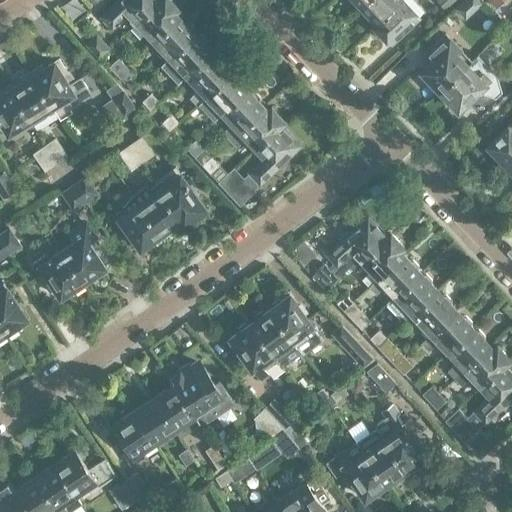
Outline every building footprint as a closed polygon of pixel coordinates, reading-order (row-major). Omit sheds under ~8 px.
[(136,23),(159,0),(118,0),(102,15),(113,26),(127,13),(136,23)] [(169,0),(159,0),(136,23),(153,41),(179,16),(175,12),(178,9),(169,0)] [(366,0),(361,5),(373,18),(370,21),(374,25),(400,0),(366,0)] [(420,16),(403,0),(400,0),(374,25),(391,43),(420,16)] [(435,0),(444,10),(454,0),(435,0)] [(480,0),(463,0),(455,8),(465,19),(483,2),(480,0)] [(196,34),(179,16),(153,41),(170,59),(196,34)] [(445,32),(423,54),(430,61),(419,71),(428,80),(430,85),(437,93),(472,60),(445,32)] [(98,33),(88,42),(100,55),(110,46),(98,33)] [(212,50),(196,34),(170,59),(186,75),(212,50)] [(197,104),(205,96),(232,71),(212,50),(186,75),(198,88),(190,97),(197,104)] [(118,73),(126,65),(119,57),(110,66),(118,73)] [(40,63),(29,69),(52,105),(64,98),(69,106),(91,93),(80,76),(75,79),(69,70),(68,70),(66,71),(58,58),(46,65),(42,67),(40,63)] [(483,72),(472,60),(437,93),(444,101),(448,101),(458,112),(486,85),(491,90),(501,81),(500,80),(488,67),(483,72)] [(126,65),(118,73),(125,82),(134,73),(126,65)] [(511,89),(511,68),(500,80),(501,81),(511,92),(511,89)] [(33,123),(40,119),(37,114),(52,105),(29,69),(18,76),(21,81),(11,87),(33,123)] [(248,88),(232,71),(205,96),(222,113),(248,88)] [(33,123),(11,87),(1,93),(0,91),(0,118),(9,132),(20,125),(23,130),(33,123)] [(230,138),(265,105),(248,88),(222,113),(232,123),(223,131),(230,138)] [(112,99),(102,105),(115,124),(125,117),(124,116),(136,108),(124,90),(111,98),(112,99)] [(152,92),(142,100),(151,109),(160,101),(152,92)] [(265,105),(230,138),(236,146),(245,137),(256,148),(282,123),(285,121),(271,107),(268,109),(265,105)] [(166,132),(179,120),(172,113),(159,125),(166,132)] [(511,119),(486,144),(504,164),(511,156),(511,119)] [(179,120),(166,132),(174,141),(187,129),(179,120)] [(264,158),(250,172),(244,178),(234,167),(220,180),(239,202),(301,143),(282,123),(256,148),(264,158)] [(131,143),(143,162),(155,154),(142,135),(131,143)] [(44,144),(57,162),(68,154),(55,137),(44,144)] [(132,170),(143,162),(131,143),(119,152),(132,170)] [(45,170),(57,162),(44,144),(33,152),(45,170)] [(203,164),(212,155),(204,148),(196,156),(203,164)] [(212,155),(203,164),(211,173),(220,164),(212,155)] [(186,224),(207,209),(175,165),(165,173),(167,176),(157,184),(182,219),(186,224)] [(16,190),(4,171),(0,173),(0,191),(3,197),(16,190)] [(74,183),(87,202),(99,193),(86,175),(74,183)] [(74,210),(87,202),(74,183),(61,192),(74,210)] [(146,185),(134,194),(165,236),(175,229),(174,225),(182,219),(157,184),(149,189),(146,185)] [(156,242),(165,236),(134,194),(133,194),(124,206),(124,207),(117,212),(143,248),(153,241),(156,242)] [(388,236),(369,215),(328,253),(347,274),(362,261),(388,236)] [(106,267),(90,242),(97,238),(87,222),(70,234),(75,241),(62,250),(85,285),(96,278),(97,273),(106,267)] [(0,232),(0,238),(9,254),(22,246),(10,227),(0,232)] [(370,286),(378,278),(405,253),(401,249),(404,246),(392,233),(388,236),(362,261),(371,271),(363,279),(370,286)] [(0,259),(9,254),(0,238),(0,259)] [(85,285),(62,250),(50,258),(47,254),(37,260),(61,296),(71,290),(74,292),(85,285)] [(405,253),(378,278),(394,296),(421,271),(405,253)] [(313,275),(328,290),(339,280),(334,274),(331,277),(321,267),(313,275)] [(438,288),(421,271),(394,296),(411,313),(438,288)] [(0,326),(7,337),(18,330),(18,325),(28,318),(4,282),(0,284),(0,326)] [(438,288),(411,313),(430,334),(457,309),(438,288)] [(345,293),(337,301),(345,310),(354,301),(345,293)] [(303,354),(313,345),(322,339),(290,294),(269,308),(294,342),(303,354)] [(360,327),(377,312),(367,301),(360,308),(354,301),(345,310),(348,314),(360,327)] [(303,354),(269,308),(250,323),(283,368),(303,354)] [(474,327),(457,309),(430,334),(447,352),(474,327)] [(377,312),(360,327),(378,346),(379,345),(385,338),(387,337),(381,330),(386,324),(377,314),(378,312),(377,312)] [(274,356),(250,323),(230,337),(260,378),(280,364),(274,356)] [(341,324),(334,331),(366,364),(374,359),(341,324)] [(454,378),(456,377),(490,344),(474,327),(447,352),(457,362),(447,371),(454,378)] [(396,348),(385,338),(379,345),(389,355),(396,348)] [(494,348),(490,344),(456,377),(463,384),(470,377),(480,387),(507,362),(510,359),(497,345),(494,348)] [(396,365),(405,357),(399,349),(389,358),(396,365)] [(405,357),(396,365),(403,373),(413,364),(405,357)] [(199,422),(200,423),(201,425),(237,401),(220,378),(206,387),(189,362),(169,375),(173,383),(192,412),(199,422)] [(395,382),(377,362),(366,370),(386,391),(395,382)] [(459,407),(449,416),(446,419),(465,439),(511,395),(511,367),(507,362),(480,387),(489,396),(467,416),(459,407)] [(427,370),(413,383),(419,389),(423,393),(432,384),(432,385),(437,381),(427,370)] [(358,377),(347,385),(355,395),(361,391),(362,383),(358,377)] [(180,436),(200,423),(199,422),(192,412),(173,383),(154,396),(175,429),(180,436)] [(430,401),(439,392),(432,385),(432,384),(423,393),(430,401)] [(337,401),(348,393),(342,385),(330,394),(337,401)] [(316,404),(328,395),(322,387),(310,396),(316,404)] [(439,392),(430,401),(437,408),(446,400),(439,392)] [(154,396),(134,409),(156,442),(175,429),(154,396)] [(284,428),(295,420),(275,399),(265,409),(284,428)] [(426,455),(398,414),(400,412),(394,403),(383,411),(395,429),(383,437),(405,469),(426,455)] [(156,442),(134,409),(113,423),(117,429),(111,432),(132,465),(146,456),(143,451),(156,442)] [(271,437),(284,428),(265,409),(255,419),(271,437)] [(295,420),(284,428),(298,447),(309,438),(296,420),(295,420)] [(284,428),(271,437),(287,456),(298,447),(284,428)] [(405,469),(383,437),(381,434),(373,440),(375,443),(364,451),(385,482),(405,469)] [(215,443),(205,449),(218,469),(227,463),(215,443)] [(352,458),(347,451),(348,450),(345,446),(334,454),(335,455),(326,461),(336,476),(342,472),(348,480),(353,488),(358,485),(365,496),(385,482),(364,451),(352,458)] [(186,465),(195,458),(188,447),(178,453),(186,465)] [(88,467),(75,448),(55,462),(76,495),(89,487),(91,490),(116,474),(105,457),(88,467)] [(76,495),(55,462),(35,475),(56,508),(76,495)] [(233,479),(227,470),(216,477),(222,487),(233,479)] [(256,487),(266,481),(258,470),(249,476),(256,487)] [(124,481),(136,499),(138,498),(146,511),(152,511),(161,506),(138,472),(124,481)] [(58,511),(56,508),(35,475),(15,488),(30,511),(58,511)] [(30,511),(15,488),(9,480),(0,486),(0,511),(30,511)] [(122,509),(136,499),(124,481),(110,490),(122,509)] [(315,511),(296,483),(287,489),(294,499),(282,508),(284,511),(315,511)] [(277,501),(260,511),(284,511),(282,508),(277,501)]
